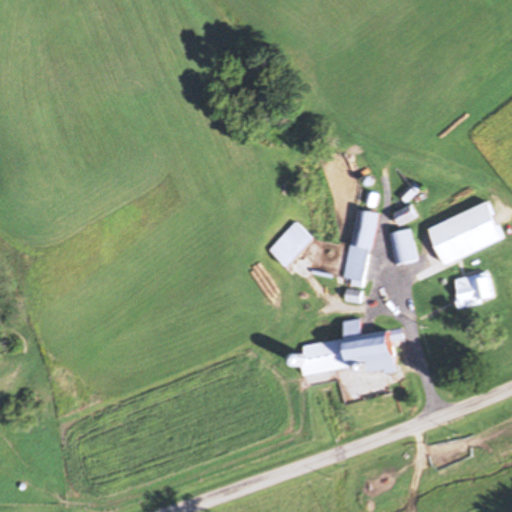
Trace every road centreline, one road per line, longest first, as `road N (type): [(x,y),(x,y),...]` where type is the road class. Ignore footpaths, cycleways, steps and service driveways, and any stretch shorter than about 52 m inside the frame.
road 1 (secondary): [(159,511),(511,383)]
road 2 (residential): [(390,282),(439,412)]
